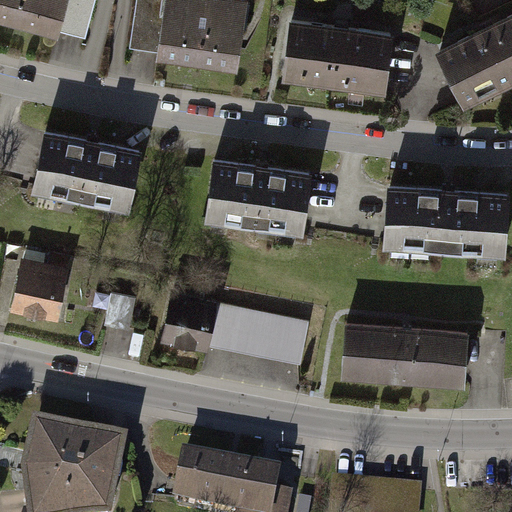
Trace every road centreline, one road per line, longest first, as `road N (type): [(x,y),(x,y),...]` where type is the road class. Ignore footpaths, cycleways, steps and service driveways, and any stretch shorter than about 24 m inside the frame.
road 1 (tertiary): [(0,360),(341,427),(469,437),(511,432)]
road 2 (residential): [(0,78),(235,125),(511,155)]
